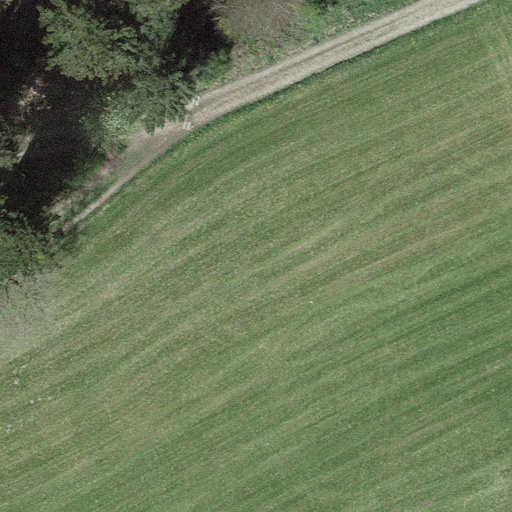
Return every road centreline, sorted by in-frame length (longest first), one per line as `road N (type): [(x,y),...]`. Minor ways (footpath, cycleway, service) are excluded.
road 1 (track): [(453,0),(182,130)]
road 2 (track): [(182,130),(0,268)]
road 3 (track): [(182,130),(0,143)]
